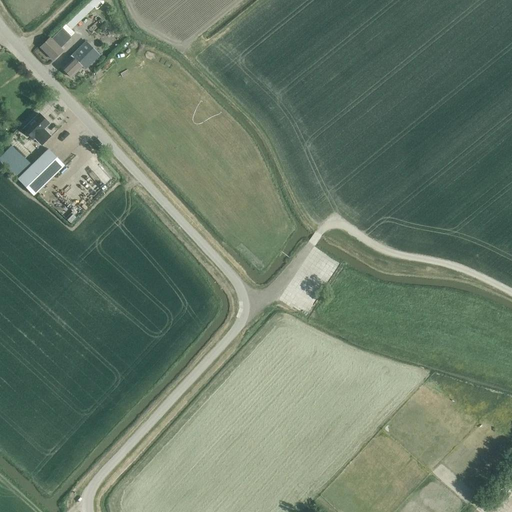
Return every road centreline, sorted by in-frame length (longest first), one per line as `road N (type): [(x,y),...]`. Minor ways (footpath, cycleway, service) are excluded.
road 1 (unclassified): [(89,511),(94,483),(237,330),(242,287),(0,26)]
road 2 (track): [(511,294),(456,270),(385,254),(332,218),(267,297),(244,305)]
